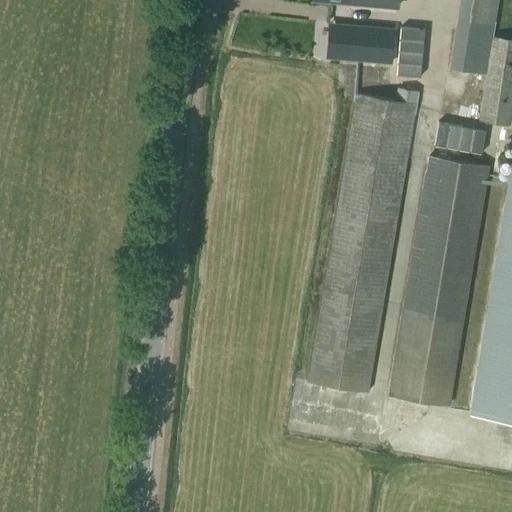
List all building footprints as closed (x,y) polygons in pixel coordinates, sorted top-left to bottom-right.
[(461,0),(451,68),(484,73),(495,0),(461,0)] [(394,29),(328,23),(325,59),(391,65),(394,29)] [(509,119),(511,98),(511,40),(490,38),(478,120),(506,124),(507,119),(509,119)] [(389,257),(416,92),(396,88),(394,100),(355,94),(328,257),(307,381),(367,392),(390,257),(389,257)] [(511,421),(511,149),(467,414),(511,421)] [(472,257),(487,166),(428,156),(411,257),(410,257),(387,395),(448,405),(472,257)]
